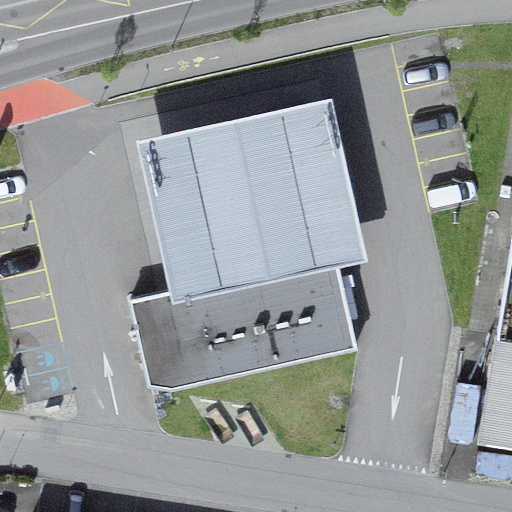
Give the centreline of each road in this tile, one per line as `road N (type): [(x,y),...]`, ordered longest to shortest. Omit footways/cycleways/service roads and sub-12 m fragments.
road 1 (residential): [(430,511),(0,446)]
road 2 (secondary): [(0,51),(204,0)]
